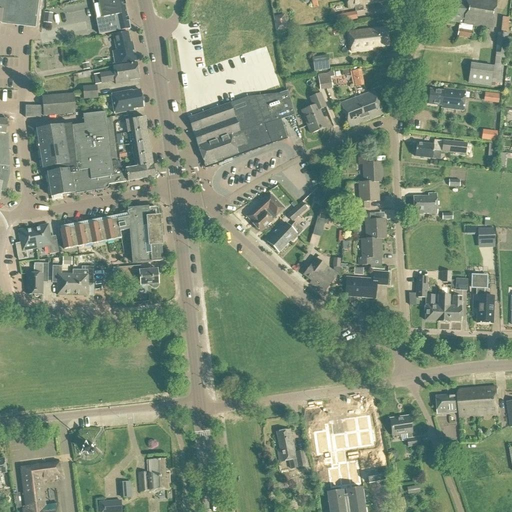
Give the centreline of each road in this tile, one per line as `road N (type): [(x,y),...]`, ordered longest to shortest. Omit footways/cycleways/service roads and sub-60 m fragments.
road 1 (residential): [(211,210),(307,299),(396,354)]
road 2 (unclassified): [(199,408),(406,379)]
road 3 (residential): [(402,330),(391,125)]
road 4 (residential): [(188,309),(109,318),(20,312),(0,286)]
road 5 (residential): [(211,210),(306,156),(391,125)]
road 6 (tertiary): [(0,424),(199,408)]
road 7 (secondary): [(174,189),(143,0)]
road 8 (residential): [(174,189),(27,214)]
road 9 (residential): [(391,125),(417,0)]
road 10 (residential): [(0,107),(20,107),(27,214)]
road 11 (secondary): [(188,309),(174,189)]
